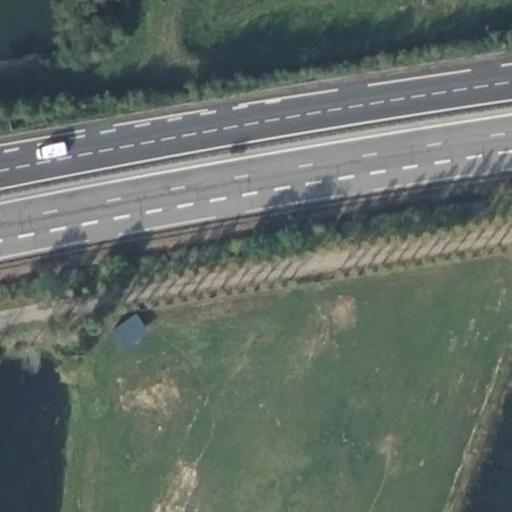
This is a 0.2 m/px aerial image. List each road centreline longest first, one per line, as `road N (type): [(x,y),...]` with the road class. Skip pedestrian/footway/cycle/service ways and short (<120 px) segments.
road 1 (trunk): [(0,255),(511,142)]
road 2 (track): [(0,323),(130,292),(511,231)]
road 3 (trunk): [(0,232),(511,140)]
road 4 (trunk): [(511,89),(132,144)]
road 5 (trunk): [(132,144),(0,173)]
road 6 (trunk): [(132,144),(0,166)]
